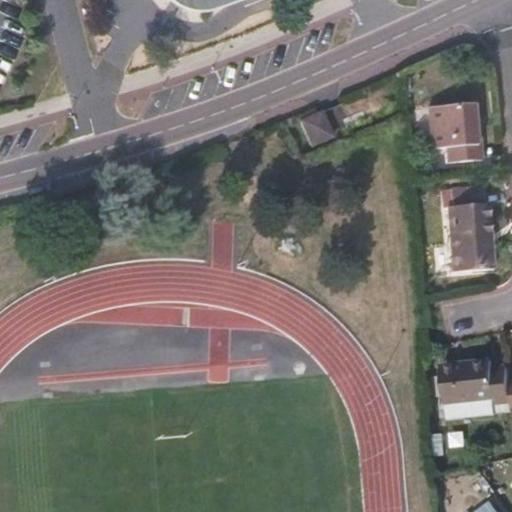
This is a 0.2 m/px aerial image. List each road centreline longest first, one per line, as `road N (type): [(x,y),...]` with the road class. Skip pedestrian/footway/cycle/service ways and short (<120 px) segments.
road 1 (residential): [(95,153),(223,111),(477,0)]
road 2 (residential): [(58,0),(95,153)]
